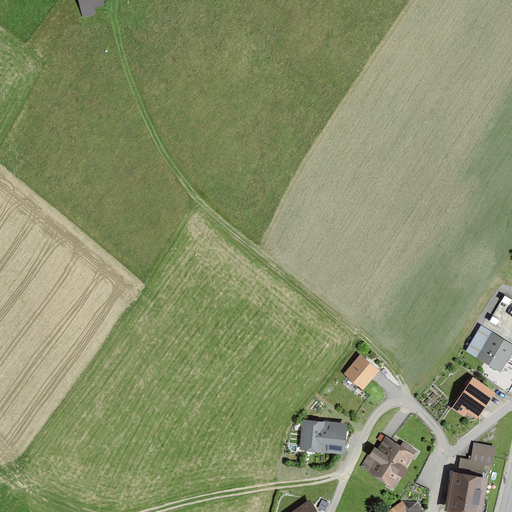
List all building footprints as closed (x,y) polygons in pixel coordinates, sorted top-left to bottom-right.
[(78,0),(82,16),(95,13),(92,1),(96,0),(78,0)] [(511,357),(511,341),(495,331),(480,355),(504,370),(511,357)] [(382,370),(363,354),(348,372),(367,388),(382,370)] [(471,412),(482,419),(498,392),(476,379),(457,409),(469,416),(471,412)] [(344,426),(304,423),(302,446),(342,449),(344,426)] [(367,469),(398,487),(418,455),(387,436),(367,469)] [(498,446),(475,443),(473,460),(463,458),(461,473),(487,477),(489,468),(495,469),(498,446)] [(461,473),(456,472),(450,510),(459,511),(485,511),(491,478),(487,477),(461,473)] [(296,511),(323,511),(314,499),(296,511)] [(405,511),(398,502),(384,511),(405,511)]
